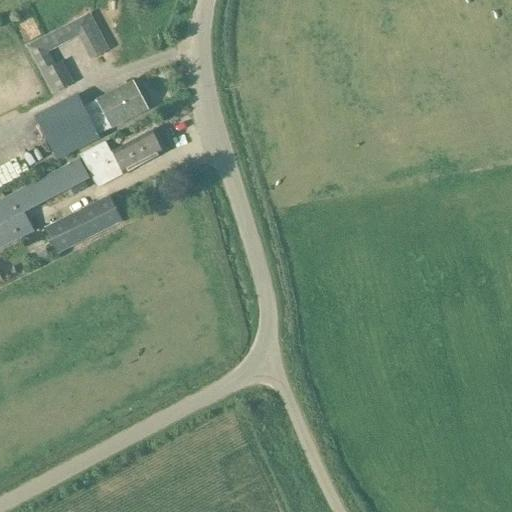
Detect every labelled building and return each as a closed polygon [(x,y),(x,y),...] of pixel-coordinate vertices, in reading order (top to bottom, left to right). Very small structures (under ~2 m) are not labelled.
[(78,38),(80,43),(91,61),(109,51),(89,15),(26,47),(52,95),(74,84),(62,62),(55,65),(51,57),(48,53),(78,38)] [(56,161),(101,139),(99,135),(111,130),(148,111),(134,84),(97,102),(96,101),(85,107),(82,102),(38,124),(56,161)] [(97,189),(124,175),(162,155),(151,133),(113,153),(113,154),(112,155),(106,143),(81,156),(86,168),(88,167),(97,189)] [(88,189),(85,182),(89,180),(80,160),(0,201),(0,249),(35,232),(26,213),(69,191),(72,197),(88,189)] [(57,255),(123,223),(110,197),(45,231),(57,255)]
